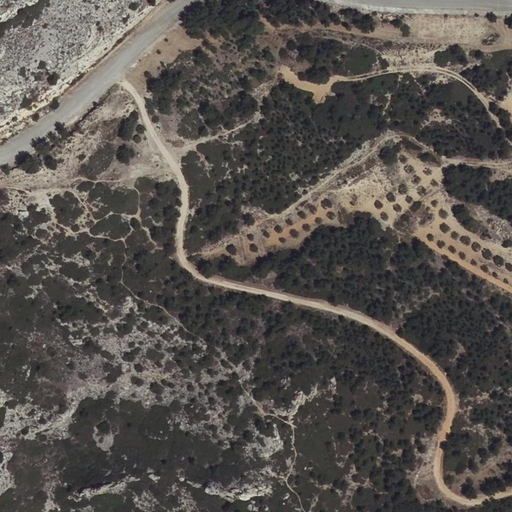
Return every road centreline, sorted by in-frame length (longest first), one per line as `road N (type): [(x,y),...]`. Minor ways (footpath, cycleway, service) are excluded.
road 1 (track): [(511,492),(461,495),(438,483),(451,399),(431,364),(381,322),(350,306),(195,269),(175,228),(185,181),(113,69)]
road 2 (unclassified): [(0,154),(113,69),(185,0)]
